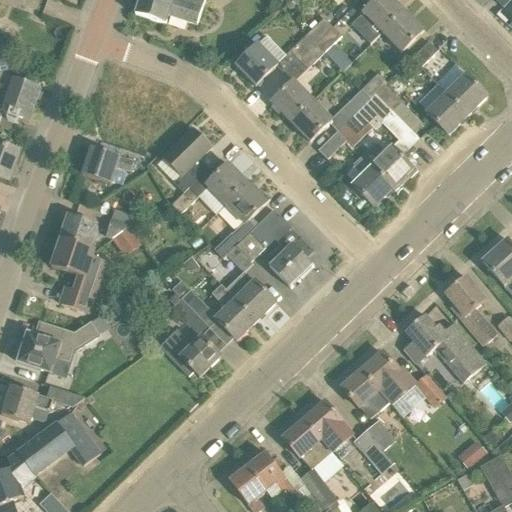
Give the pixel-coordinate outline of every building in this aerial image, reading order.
[(206,0),(175,0),(174,0),(141,0),(136,16),(166,26),(169,17),(198,27),(206,0)] [(383,35),(405,13),(392,0),(379,0),(364,15),(353,27),(371,46),(383,35)] [(511,0),(494,0),(504,9),(511,0)] [(425,33),(405,13),(383,35),(402,54),(425,33)] [(316,46),(334,29),(325,20),(308,37),(316,46)] [(334,29),(316,46),(325,55),(343,39),(334,29)] [(308,37),(291,53),(299,62),(316,46),(308,37)] [(245,60),(255,51),(248,44),(238,53),(245,60)] [(439,53),(430,44),(413,60),(422,70),(439,53)] [(316,46),(299,62),(308,72),(325,55),(316,46)] [(257,88),(278,67),(278,66),(259,47),(255,51),(245,60),(237,68),(257,88)] [(5,53),(0,54),(0,83),(10,87),(3,106),(0,105),(0,123),(3,114),(30,124),(42,90),(13,79),(11,78),(5,53)] [(377,96),(386,87),(388,85),(379,77),(363,92),(371,101),(377,96)] [(488,99),(467,77),(447,96),(469,118),(488,99)] [(313,103),(295,84),(294,84),(273,104),(292,124),(313,103)] [(402,105),(386,87),(377,96),(394,114),(402,105)] [(371,101),(363,92),(345,110),(353,119),(371,101)] [(371,101),(353,119),(362,128),(365,126),(368,123),(376,132),(394,114),(377,96),(371,101)] [(447,96),(428,115),(449,137),(469,118),(447,96)] [(311,144),(331,125),(332,123),(313,103),(292,124),(311,144)] [(190,190),(211,171),(201,161),(212,149),(196,132),(165,161),(182,179),(176,184),(186,195),(190,190)] [(339,133),(319,152),(328,162),(348,143),(339,133)] [(21,154),(0,146),(0,179),(10,183),(21,154)] [(134,164),(121,159),(92,149),(83,177),(111,186),(117,169),(131,173),(134,164)] [(414,171),(401,158),(393,149),(383,159),(372,149),(363,158),(395,190),(414,171)] [(354,167),(364,177),(354,188),(375,209),(395,190),(363,158),(354,167)] [(229,166),(217,178),(207,187),(226,207),(248,185),(229,166)] [(90,188),(83,185),(80,196),(86,198),(90,188)] [(226,207),(245,226),(252,220),(267,205),(270,201),(261,192),(257,195),(248,185),(226,207)] [(181,216),(199,199),(190,190),(186,195),(173,208),(181,216)] [(241,244),(237,248),(252,264),(276,241),(286,252),(270,268),(292,290),(315,268),(308,261),(314,254),(274,212),(259,227),(251,235),(241,244)] [(122,214),(119,222),(133,227),(136,219),(122,214)] [(98,226),(69,217),(61,240),(90,250),(98,226)] [(112,220),(107,238),(113,240),(131,228),(133,227),(119,222),(112,220)] [(113,240),(125,258),(143,246),(131,228),(113,240)] [(224,261),(228,258),(227,257),(237,248),(241,244),(233,236),(232,235),(215,252),(224,261)] [(97,251),(90,250),(61,240),(52,269),(80,278),(75,293),(66,290),(61,306),(90,315),(94,301),(106,305),(114,278),(103,274),(106,264),(94,260),(97,251)] [(511,245),(508,241),(483,263),(511,295),(511,245)] [(252,264),(237,248),(227,257),(228,258),(244,275),(245,274),(253,266),(252,264)] [(183,267),(187,272),(194,273),(200,269),(193,260),(183,267)] [(255,282),(254,283),(245,274),(244,275),(227,292),(226,293),(257,324),(277,305),(255,282)] [(466,278),(446,295),(455,307),(452,310),(484,348),(498,337),(476,311),(487,302),(466,278)] [(210,328),(217,321),(216,320),(217,320),(208,311),(209,310),(182,283),(173,292),(176,295),(183,302),(200,318),(210,328)] [(226,311),(217,320),(216,320),(217,321),(238,343),(257,324),(226,293),(227,292),(222,287),(212,296),(226,311)] [(169,302),(176,309),(183,302),(176,295),(169,302)] [(124,310),(134,321),(145,310),(135,299),(124,310)] [(173,312),(189,329),(200,318),(183,302),(176,309),(173,312)] [(415,344),(404,353),(417,368),(427,359),(435,352),(464,386),(473,378),(487,366),(454,326),(445,334),(440,327),(437,330),(426,317),(406,334),(415,344)] [(511,344),(511,343),(511,320),(510,318),(498,328),(511,344)] [(41,324),(36,338),(32,337),(30,346),(26,345),(24,350),(20,348),(16,360),(20,362),(19,365),(51,375),(56,361),(71,366),(75,352),(77,353),(101,337),(92,324),(75,335),(41,324)] [(222,359),(219,356),(202,338),(193,347),(178,332),(161,350),(189,379),(195,374),(201,379),(222,359)] [(363,371),(387,400),(391,405),(402,396),(415,384),(404,369),(399,373),(383,354),(363,371)] [(363,371),(347,385),(342,389),(360,410),(362,409),(373,421),(381,414),(377,409),(387,400),(363,371)] [(445,403),(425,380),(415,388),(435,411),(445,403)] [(12,388),(2,417),(31,426),(33,419),(47,424),(54,403),(73,410),(86,400),(51,389),(48,399),(12,388)] [(325,404),(304,422),(332,454),(353,435),(325,404)] [(71,416),(53,430),(17,456),(34,478),(71,451),(84,468),(101,455),(71,416)] [(304,422),(284,440),(311,472),(321,463),(332,454),(304,422)] [(367,434),(384,454),(397,443),(380,423),(367,434)] [(483,440),(493,451),(498,447),(494,442),(497,439),(492,433),(483,440)] [(355,445),(382,477),(390,470),(395,466),(384,454),(367,434),(355,445)] [(488,456),(477,443),(458,459),(469,472),(488,456)] [(266,455),(248,469),(267,493),(277,485),(288,500),(297,494),(266,455)] [(21,489),(26,487),(25,485),(34,478),(17,456),(9,462),(13,470),(0,475),(0,511),(16,511),(13,503),(24,499),(21,489)] [(511,476),(502,458),(491,464),(511,501),(511,476)] [(505,509),(511,505),(511,501),(491,464),(482,469),(503,508),(504,510),(505,509)] [(400,472),(395,466),(390,470),(395,476),(400,472)] [(267,493),(248,469),(230,483),(249,507),(253,511),(262,511),(265,511),(257,501),(267,493)] [(316,474),(303,484),(323,511),(326,511),(338,503),(316,474)] [(306,511),(322,511),(311,496),(300,504),(306,511)] [(379,511),(372,503),(362,511),(379,511)]
